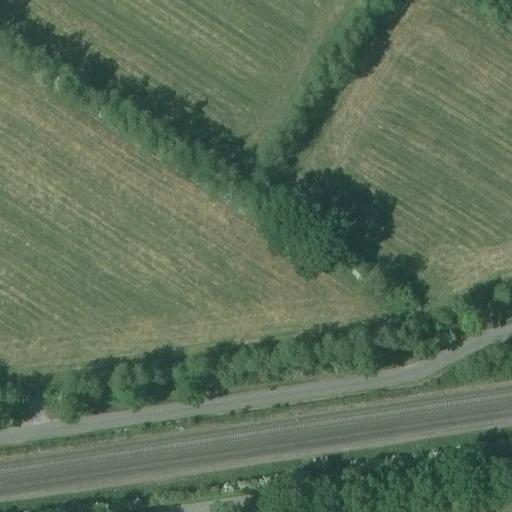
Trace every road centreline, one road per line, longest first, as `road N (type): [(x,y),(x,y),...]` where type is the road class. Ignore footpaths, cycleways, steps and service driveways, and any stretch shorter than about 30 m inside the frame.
road 1 (unclassified): [(0,439),(391,378),(511,333)]
road 2 (unclassified): [(215,511),(511,467)]
